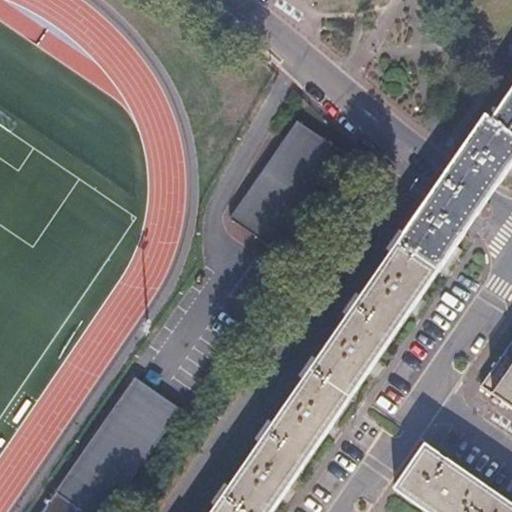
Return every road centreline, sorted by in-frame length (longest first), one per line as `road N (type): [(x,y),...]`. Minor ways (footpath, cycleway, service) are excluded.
road 1 (residential): [(511,219),(453,165),(412,155),(230,0)]
road 2 (residential): [(423,396),(511,266)]
road 3 (residential): [(340,511),(423,396)]
